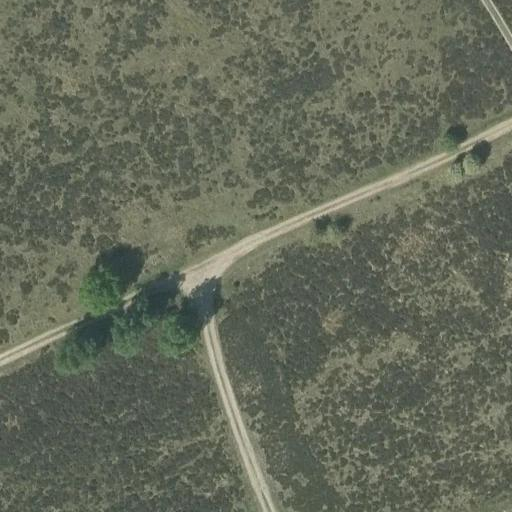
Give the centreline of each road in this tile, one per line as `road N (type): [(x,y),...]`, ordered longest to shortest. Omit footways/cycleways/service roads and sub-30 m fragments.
road 1 (track): [(192,271),(511,130)]
road 2 (track): [(265,511),(206,339),(192,271)]
road 3 (track): [(0,361),(192,271)]
